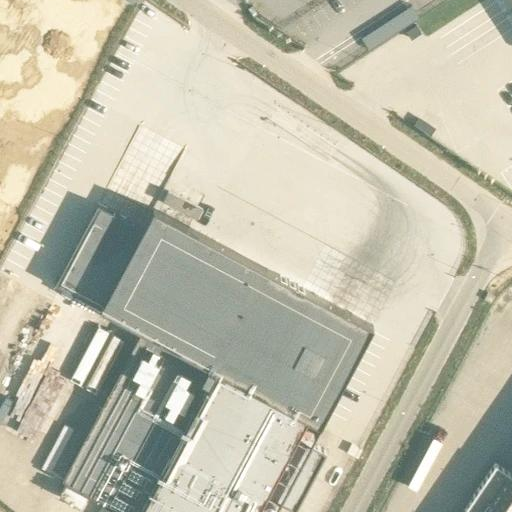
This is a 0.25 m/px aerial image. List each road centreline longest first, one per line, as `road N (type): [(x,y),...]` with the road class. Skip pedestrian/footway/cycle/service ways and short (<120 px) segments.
road 1 (unclassified): [(507,225),(181,0)]
road 2 (unclassified): [(353,511),(507,225)]
